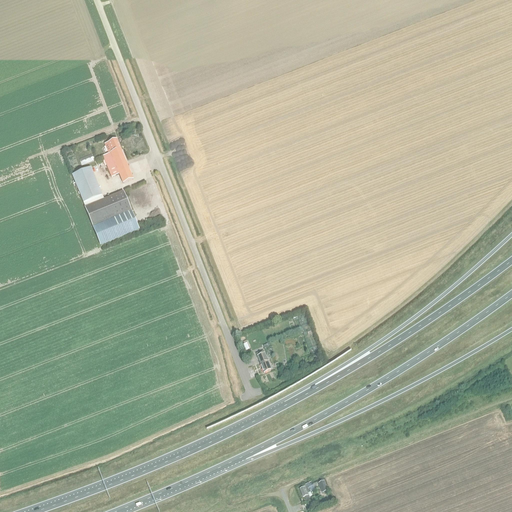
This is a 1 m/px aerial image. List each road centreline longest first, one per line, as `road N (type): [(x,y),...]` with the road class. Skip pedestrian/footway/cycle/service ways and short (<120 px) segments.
road 1 (unclassified): [(249,394),(96,0)]
road 2 (trunk): [(242,457),(385,379),(511,293)]
road 3 (trunk): [(242,457),(373,405),(511,328)]
road 4 (trunk): [(511,234),(394,332),(284,405)]
road 5 (trunk): [(284,405),(34,511)]
road 6 (trunk): [(511,259),(284,405)]
road 7 (trunk): [(114,511),(242,457)]
